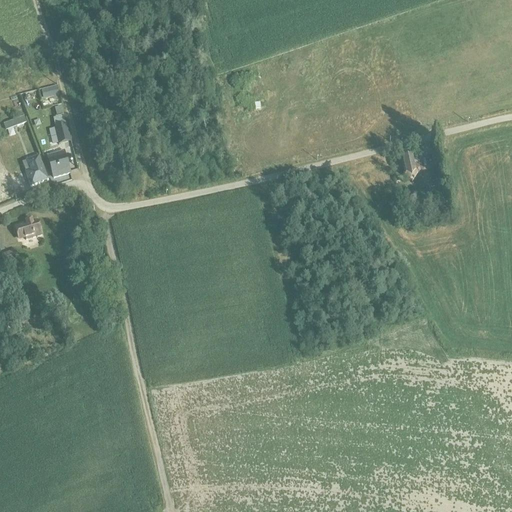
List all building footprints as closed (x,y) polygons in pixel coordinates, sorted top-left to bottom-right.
[(64,116),(53,118),(55,129),(54,129),(58,146),(71,143),(67,126),(66,126),(64,116)] [(24,118),(3,126),(6,132),(26,124),(24,118)] [(411,152),(401,154),(406,176),(404,179),(410,183),(412,179),(414,181),(418,175),(415,174),(411,152)] [(64,154),(48,158),(54,179),(70,175),(64,154)] [(29,172),(25,173),(31,188),(48,181),(39,158),(26,163),(29,172)] [(438,168),(432,170),(434,181),(441,179),(438,168)] [(23,226),(15,229),(19,242),(26,240),(26,242),(43,237),(39,224),(33,225),(32,221),(22,224),(23,226)] [(16,251),(2,257),(6,267),(20,261),(16,251)]
